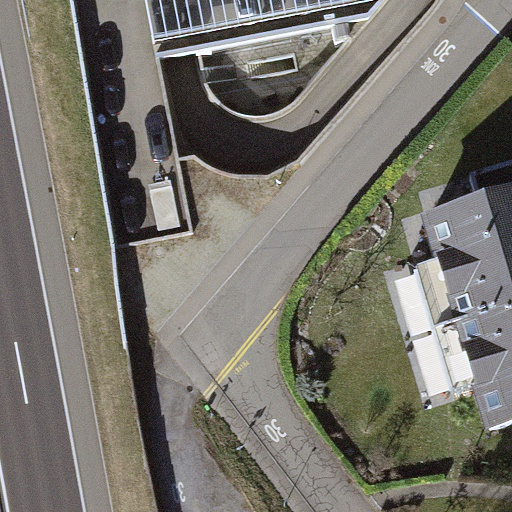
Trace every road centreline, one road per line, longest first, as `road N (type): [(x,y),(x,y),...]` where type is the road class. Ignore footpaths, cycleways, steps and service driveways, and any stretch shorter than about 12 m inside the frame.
road 1 (residential): [(496,0),(216,340)]
road 2 (motorway): [(49,511),(0,238)]
road 3 (residential): [(343,511),(216,340)]
road 4 (unclassified): [(178,511),(163,439),(169,399),(216,340)]
